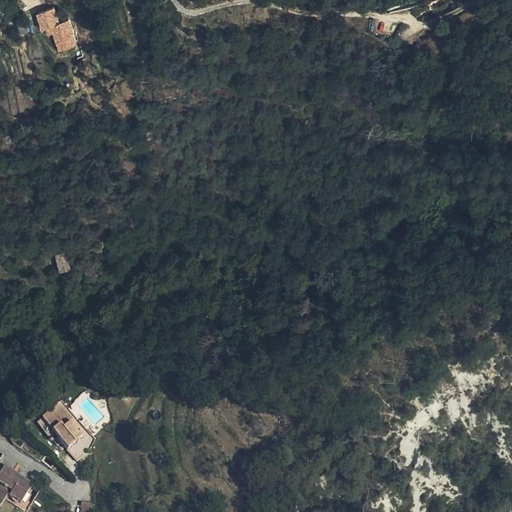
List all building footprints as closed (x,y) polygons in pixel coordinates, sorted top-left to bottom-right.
[(77,49),(69,20),(58,23),(55,9),(36,14),(40,31),(49,29),(56,54),(77,49)] [(11,14),(6,17),(9,22),(15,40),(18,39),(14,19),(11,14)] [(25,19),(18,21),(20,33),(27,32),(25,19)] [(58,253),(58,255),(62,269),(71,267),(66,251),(58,253)] [(88,400),(83,394),(74,403),(79,408),(88,400)] [(57,439),(53,442),(57,448),(61,444),(77,462),(88,452),(79,441),(81,438),(70,424),(72,423),(58,407),(42,420),(57,439)] [(42,420),(38,424),(53,442),(57,439),(42,420)] [(0,506),(0,507),(5,499),(8,495),(21,503),(32,485),(0,464),(0,506)] [(81,511),(90,511),(91,504),(82,503),(81,511)]
